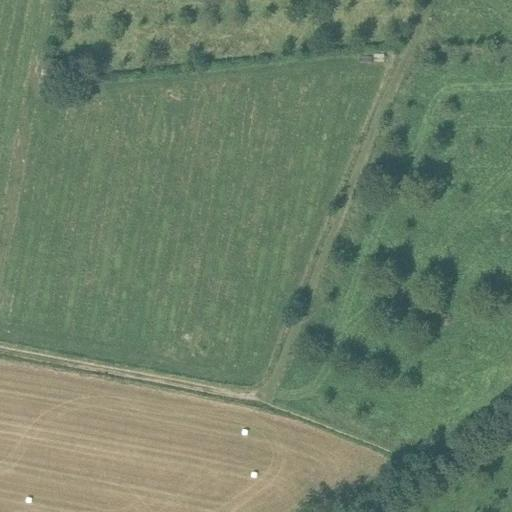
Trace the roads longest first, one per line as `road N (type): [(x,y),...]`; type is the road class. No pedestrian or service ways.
road 1 (track): [(257,395),(272,377),(428,0)]
road 2 (track): [(0,349),(257,395)]
